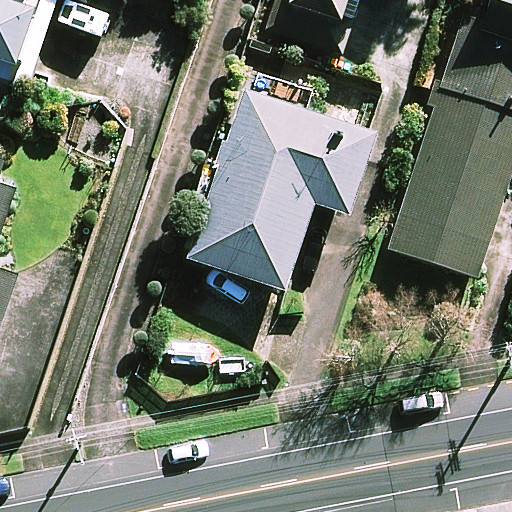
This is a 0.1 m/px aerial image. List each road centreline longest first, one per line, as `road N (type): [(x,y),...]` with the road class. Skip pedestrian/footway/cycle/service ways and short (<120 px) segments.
road 1 (residential): [(121,511),(104,442),(110,370),(232,0)]
road 2 (tertiary): [(511,442),(152,511)]
